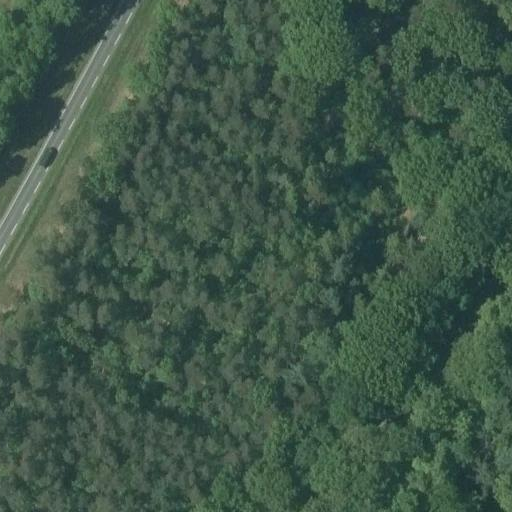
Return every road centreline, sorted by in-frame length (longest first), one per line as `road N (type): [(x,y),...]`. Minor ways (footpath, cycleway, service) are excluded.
road 1 (track): [(317,0),(321,83),(334,121),(484,245),(511,259)]
road 2 (tertiary): [(322,511),(511,271)]
road 3 (primary): [(0,238),(132,0)]
